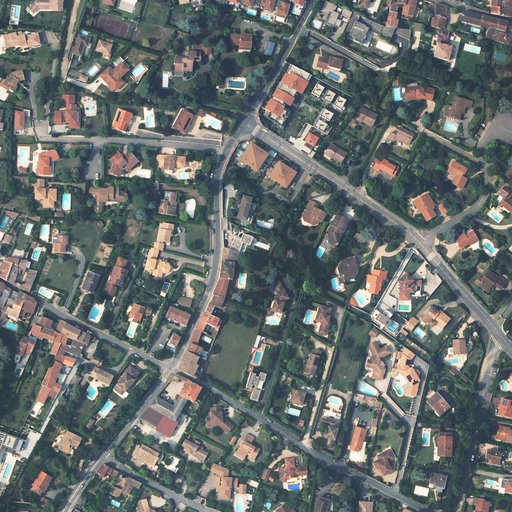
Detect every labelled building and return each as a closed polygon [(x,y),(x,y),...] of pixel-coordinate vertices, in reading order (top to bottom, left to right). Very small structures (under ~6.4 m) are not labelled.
[(61,9),(61,0),(62,0),(34,0),(35,2),(31,6),(36,11),(39,7),(40,6),(40,8),(51,8),(51,9),(61,9)] [(270,10),(275,12),(278,1),(278,0),(265,0),(266,1),(263,0),(259,0),(258,5),(263,7),(262,10),(270,12),(270,10)] [(396,0),(396,3),(397,4),(404,5),(414,7),(419,9),(421,0),(420,0),(396,0)] [(491,0),(491,11),(490,13),(511,16),(511,14),(511,10),(499,9),(499,6),(502,6),(502,0),(491,0)] [(511,10),(511,0),(502,0),(502,6),(499,6),(499,9),(511,10)] [(283,2),(278,1),(275,12),(274,16),(284,19),(288,5),(282,3),(283,2)] [(395,27),(397,20),(394,19),(395,13),(394,12),(397,4),(396,3),(390,2),(389,6),(384,26),(395,27)] [(430,56),(448,61),(451,47),(446,45),(450,29),(446,28),(447,20),(448,20),(447,6),(435,3),(434,15),(432,25),(439,29),(439,30),(436,31),(435,33),(438,33),(436,42),(434,42),(433,45),(436,46),(434,54),(431,53),(430,56)] [(404,5),(401,14),(412,16),(414,7),(404,5)] [(340,15),(348,18),(351,12),(343,9),(340,15)] [(335,19),(338,13),(330,11),(325,23),(337,28),(335,33),(341,35),(346,23),(335,19)] [(460,13),(459,20),(488,27),(487,35),(485,35),(484,37),(509,45),(511,36),(504,34),(507,22),(502,21),(464,11),(460,13)] [(411,30),(420,32),(422,25),(413,23),(411,30)] [(395,28),(394,35),(409,37),(410,31),(395,28)] [(19,45),(26,43),(26,45),(34,43),(35,46),(41,44),(38,33),(25,36),(24,34),(22,34),(21,32),(5,35),(6,43),(11,42),(12,44),(18,43),(19,45)] [(243,35),(229,34),(229,45),(237,45),(237,49),(249,50),(250,35),(243,34),(243,35)] [(87,40),(76,37),(70,55),(78,58),(82,46),(85,47),(87,40)] [(107,56),(112,41),(106,39),(104,44),(98,41),(95,51),(107,56)] [(267,42),(265,50),(272,52),(274,44),(267,42)] [(199,66),(199,54),(187,54),(187,59),(176,58),(175,70),(183,70),(183,72),(190,73),(190,66),(199,66)] [(325,59),(319,57),(317,66),(327,69),(327,67),(340,71),(343,61),(326,56),(325,59)] [(301,95),(310,75),(287,64),(271,98),(289,106),(293,97),(292,96),(294,92),(301,95)] [(105,80),(110,86),(108,88),(112,92),(117,87),(121,87),(124,83),(120,79),(120,76),(123,73),(117,67),(113,72),(108,66),(98,75),(103,81),(105,80)] [(6,81),(3,85),(9,89),(12,91),(18,83),(17,83),(18,81),(19,82),(20,82),(24,81),(22,72),(12,75),(9,78),(8,78),(6,81)] [(402,85),(401,76),(392,77),(392,85),(402,85)] [(3,85),(6,81),(3,79),(0,82),(0,85),(7,91),(9,89),(3,85)] [(422,87),(406,90),(409,100),(424,97),(423,99),(432,101),(435,90),(422,87)] [(325,100),(316,95),(305,112),(314,117),(325,100)] [(340,109),(345,101),(336,95),(331,104),(340,109)] [(75,113),(76,105),(74,105),(74,97),(64,97),(63,106),(66,106),(65,124),(69,124),(75,124),(75,113)] [(471,107),(473,101),(456,97),(453,107),(448,105),(447,110),(451,111),(450,115),(459,118),(460,113),(461,109),(464,110),(465,106),(471,107)] [(281,107),(274,103),(270,108),(272,109),(266,118),(274,123),(276,121),(281,124),(285,118),(277,113),(281,107)] [(377,115),(360,107),(355,116),(372,124),(377,115)] [(323,108),(313,126),(321,131),(327,121),(328,121),(332,113),(323,108)] [(205,112),(200,110),(197,117),(202,120),(205,112)] [(132,115),(119,111),(112,129),(122,132),(124,124),(128,125),(132,115)] [(193,117),(181,111),(172,128),(180,133),(184,125),(187,127),(193,117)] [(305,112),(303,114),(312,120),(314,117),(305,112)] [(69,129),(79,129),(80,113),(75,113),(75,124),(69,124),(69,129)] [(180,133),(184,135),(189,128),(187,127),(184,125),(180,133)] [(409,145),(414,134),(400,128),(397,135),(394,133),(391,132),(388,139),(393,141),(394,139),(400,142),(401,141),(409,145)] [(310,150),(318,138),(308,133),(301,144),(310,150)] [(346,153),(330,142),(324,151),(340,161),(346,153)] [(258,169),(268,154),(252,143),(242,158),(258,169)] [(46,175),(48,175),(48,163),(51,163),(59,157),(55,150),(50,154),(46,155),(41,156),(41,159),(39,159),(39,168),(35,171),(38,174),(46,175)] [(113,160),(110,163),(112,166),(109,174),(117,177),(119,169),(124,165),(125,167),(128,170),(137,162),(130,154),(123,160),(122,161),(120,158),(121,157),(116,152),(111,157),(113,160)] [(172,160),(164,159),(164,157),(155,156),(154,168),(160,168),(160,165),(163,165),(163,174),(170,175),(170,172),(172,172),(173,169),(179,169),(183,166),(183,159),(173,158),(172,160)] [(393,175),(398,166),(384,159),(382,162),(377,159),(373,167),(378,170),(380,168),(393,175)] [(466,166),(452,159),(449,166),(456,170),(455,172),(451,180),(461,185),(465,176),(461,174),(462,171),(463,172),(466,166)] [(285,188),(295,173),(279,162),(269,176),(285,188)] [(44,208),(50,208),(50,200),(55,200),(56,197),(56,190),(45,190),(44,190),(44,180),(35,180),(35,200),(45,200),(44,208)] [(511,200),(508,198),(511,192),(511,185),(508,182),(505,187),(504,186),(499,193),(500,194),(504,197),(502,200),(499,204),(511,212),(511,200)] [(102,210),(103,200),(96,200),(96,198),(96,196),(101,196),(102,198),(112,199),(112,197),(117,197),(119,200),(124,200),(127,198),(127,194),(125,190),(120,190),(120,188),(118,188),(118,186),(113,185),(113,187),(102,187),(97,187),(97,185),(87,185),(87,195),(95,196),(95,210),(97,212),(100,212),(102,210)] [(427,198),(419,188),(408,196),(411,200),(409,202),(414,208),(415,207),(422,215),(430,209),(426,204),(423,201),(427,198)] [(164,214),(172,216),(173,209),(175,210),(175,205),(176,199),(175,199),(175,195),(165,194),(163,204),(162,203),(161,204),(161,209),(165,209),(164,214)] [(251,200),(244,198),(238,218),(246,220),(251,200)] [(319,203),(312,199),(308,207),(310,208),(309,210),(307,209),(304,214),(308,216),(310,221),(319,203)] [(442,200),(437,203),(443,211),(449,207),(442,200)] [(310,221),(314,224),(320,222),(321,219),(323,220),(328,212),(320,208),(319,210),(317,209),(318,207),(320,203),(319,203),(310,221)] [(338,215),(328,230),(329,236),(340,216),(338,215)] [(340,216),(329,236),(331,245),(335,243),(338,245),(340,241),(337,234),(340,229),(343,230),(346,225),(345,224),(347,220),(340,216)] [(170,245),(172,235),(174,236),(176,229),(166,227),(164,233),(162,232),(161,236),(162,237),(161,243),(170,245)] [(465,232),(456,237),(461,246),(470,242),(478,237),(474,230),(466,235),(465,232)] [(363,244),(367,238),(357,232),(353,238),(363,244)] [(3,241),(8,243),(11,237),(6,234),(3,241)] [(250,246),(252,238),(243,234),(240,240),(242,241),(247,243),(246,245),(250,246)] [(66,237),(56,237),(55,245),(53,245),(52,252),(63,254),(63,248),(65,249),(66,237)] [(242,241),(240,240),(236,239),(233,246),(230,245),(229,250),(239,253),(242,243),(241,243),(242,241)] [(160,273),(161,274),(162,273),(164,273),(164,272),(168,272),(169,270),(167,266),(167,265),(161,263),(160,265),(158,264),(159,263),(157,263),(159,251),(155,250),(152,249),(148,248),(143,269),(147,270),(152,272),(160,273)] [(229,250),(224,248),(223,254),(233,257),(237,259),(239,253),(229,250)] [(223,304),(229,280),(231,280),(234,264),(232,264),(233,257),(223,254),(219,278),(214,289),(213,294),(221,297),(220,303),(223,304)] [(114,265),(123,269),(126,261),(118,257),(114,265)] [(357,267),(354,257),(344,260),(344,263),(340,263),(341,268),(337,269),(339,278),(342,277),(343,282),(346,281),(349,281),(349,278),(354,277),(353,272),(351,272),(350,268),(357,267)] [(13,285),(17,272),(18,269),(24,270),(27,260),(18,260),(16,267),(9,267),(10,264),(6,262),(8,258),(3,261),(1,267),(0,268),(0,277),(5,281),(13,285)] [(16,267),(18,260),(8,258),(6,262),(10,264),(9,267),(16,267)] [(118,284),(122,274),(124,275),(126,270),(123,269),(114,265),(108,281),(106,286),(107,286),(105,293),(113,296),(116,288),(114,287),(116,284),(118,284)] [(100,275),(102,268),(92,266),(91,273),(100,275)] [(358,272),(357,267),(350,268),(351,272),(353,272),(354,277),(349,278),(349,281),(353,279),(358,272)] [(461,272),(465,276),(470,270),(465,267),(461,272)] [(21,288),(29,292),(33,282),(37,271),(29,270),(28,274),(27,274),(21,288)] [(497,278),(487,270),(480,279),(482,280),(477,286),(483,290),(485,287),(487,290),(489,287),(493,282),(501,288),(504,284),(503,283),(498,277),(497,278)] [(385,273),(373,271),(372,277),(368,276),(366,283),(370,284),(368,293),(376,295),(377,291),(379,292),(380,286),(378,285),(379,279),(382,280),(384,280),(385,273)] [(97,277),(88,273),(82,289),(90,293),(97,277)] [(409,294),(413,294),(413,292),(415,290),(415,288),(420,288),(420,281),(412,281),(405,274),(396,283),(399,287),(399,302),(409,302),(409,294)] [(339,278),(337,278),(339,286),(347,284),(346,281),(343,282),(342,277),(339,278)] [(277,292),(284,289),(279,279),(276,280),(274,287),(277,292)] [(489,287),(492,289),(494,287),(499,290),(501,288),(493,282),(489,287)] [(5,312),(17,317),(18,313),(22,316),(24,311),(31,314),(33,309),(35,304),(32,300),(24,296),(18,292),(17,294),(9,290),(5,288),(4,287),(2,284),(0,283),(0,291),(1,292),(4,293),(3,294),(0,297),(0,306),(1,307),(0,310),(0,322),(0,323),(5,312)] [(271,309),(280,312),(282,305),(283,302),(284,302),(285,299),(288,297),(284,289),(277,292),(271,309)] [(211,316),(215,306),(220,308),(221,306),(223,307),(224,304),(223,304),(220,303),(221,297),(213,294),(211,300),(208,305),(206,312),(204,312),(211,316)] [(61,298),(55,295),(52,301),(58,304),(61,298)] [(191,300),(180,297),(178,303),(190,307),(191,300)] [(128,314),(134,317),(133,319),(139,321),(142,314),(144,309),(133,304),(128,314)] [(331,307),(321,304),(318,313),(321,313),(319,321),(321,322),(318,332),(324,334),(328,324),(327,323),(329,314),(331,307)] [(185,325),(189,315),(169,306),(164,315),(185,325)] [(432,306),(421,318),(427,323),(428,323),(431,326),(435,322),(441,327),(446,322),(444,320),(447,316),(443,312),(442,314),(438,311),(432,306)] [(142,314),(149,317),(151,311),(144,308),(144,309),(142,314)] [(384,327),(392,315),(384,309),(381,314),(378,312),(373,319),(384,327)] [(207,334),(208,330),(204,328),(206,323),(216,328),(215,329),(218,330),(221,321),(217,319),(211,316),(204,312),(203,313),(196,328),(201,331),(207,334)] [(412,315),(406,322),(410,325),(412,323),(416,318),(412,315)] [(46,328),(49,321),(40,318),(40,319),(35,316),(30,332),(27,339),(21,336),(17,346),(15,353),(21,355),(22,352),(29,355),(31,351),(41,355),(42,352),(37,350),(38,348),(36,347),(35,349),(32,348),(36,338),(40,339),(41,337),(54,342),(48,353),(53,355),(40,384),(40,385),(56,392),(53,398),(53,399),(58,402),(64,390),(52,384),(60,362),(71,366),(74,360),(62,356),(64,351),(68,353),(80,357),(81,354),(77,352),(81,343),(86,345),(88,339),(89,337),(87,334),(85,333),(84,333),(79,330),(65,324),(60,322),(54,332),(49,329),(46,328)] [(371,327),(366,334),(372,338),(377,331),(371,327)] [(193,377),(198,366),(194,364),(202,348),(196,345),(201,331),(196,328),(187,350),(178,368),(193,377)] [(179,337),(172,333),(168,342),(175,345),(179,337)] [(465,351),(465,337),(455,338),(455,345),(454,345),(454,351),(465,351)] [(374,369),(376,370),(375,371),(375,374),(377,375),(380,376),(382,375),(384,373),(385,367),(384,365),(384,364),(382,360),(381,360),(382,357),(382,358),(383,355),(391,351),(387,344),(382,347),(380,347),(376,339),(371,342),(370,346),(373,352),(374,352),(373,355),(372,355),(371,358),(368,358),(367,364),(372,366),(374,369)] [(311,371),(314,372),(317,364),(316,363),(316,361),(315,361),(316,358),(317,359),(318,356),(319,356),(320,351),(313,349),(311,354),(309,353),(308,359),(305,368),(304,372),(310,373),(311,371)] [(411,366),(409,365),(411,357),(403,352),(400,362),(399,362),(398,367),(397,368),(398,368),(401,369),(401,371),(402,373),(406,374),(406,376),(408,379),(409,380),(412,383),(411,387),(409,386),(409,387),(408,392),(410,393),(415,394),(417,393),(418,386),(417,386),(418,380),(419,380),(420,378),(417,374),(418,372),(415,368),(414,368),(412,365),(411,366)] [(93,356),(91,362),(100,365),(102,360),(93,356)] [(119,391),(122,387),(125,390),(139,372),(130,365),(124,372),(125,373),(114,387),(119,391)] [(112,376),(94,367),(90,376),(108,384),(112,376)] [(374,374),(376,377),(380,378),(384,377),(382,375),(380,376),(377,375),(375,374),(375,371),(376,370),(374,369),(373,371),(374,374)] [(255,373),(250,371),(246,386),(251,387),(252,384),(255,375),(254,375),(255,373)] [(266,373),(260,371),(258,376),(255,375),(252,384),(256,385),(256,387),(261,388),(263,381),(264,381),(266,373)] [(73,374),(68,383),(74,387),(79,378),(73,374)] [(186,383),(177,401),(174,400),(172,406),(156,397),(152,402),(149,406),(148,406),(141,416),(158,426),(157,429),(170,437),(178,422),(175,420),(177,416),(179,417),(180,415),(178,414),(186,399),(193,403),(200,388),(187,380),(188,379),(176,374),(171,378),(177,381),(178,379),(186,383)] [(53,398),(56,392),(40,385),(38,391),(53,398)] [(260,390),(255,388),(254,391),(252,390),(250,398),(257,400),(260,390)] [(292,402),(301,404),(302,400),(303,397),(305,392),(293,389),(292,394),(294,395),(292,402)] [(437,392),(427,400),(435,410),(436,409),(440,414),(449,406),(437,392)] [(511,399),(503,398),(501,413),(511,415),(511,409),(511,399)] [(58,402),(53,399),(50,405),(55,408),(58,402)] [(212,425),(219,425),(228,432),(233,425),(224,418),(222,419),(222,416),(221,406),(210,407),(211,417),(207,418),(207,424),(212,423),(212,425)] [(90,416),(84,426),(89,429),(95,419),(90,416)] [(157,429),(158,426),(141,416),(138,419),(157,429)] [(328,425),(322,443),(330,445),(331,442),(333,443),(340,420),(328,416),(325,424),(328,425)] [(350,447),(358,450),(359,446),(361,437),(364,438),(366,427),(356,425),(351,444),(350,447)] [(511,429),(509,429),(510,428),(501,426),(500,434),(503,435),(503,437),(509,438),(509,440),(511,441),(511,429)] [(70,448),(68,447),(70,443),(76,446),(80,438),(66,431),(62,439),(61,438),(59,443),(62,444),(60,449),(68,453),(70,448)] [(247,434),(243,441),(245,442),(243,444),(242,446),(241,446),(238,451),(245,455),(246,453),(249,455),(254,457),(259,448),(255,446),(254,447),(252,445),(249,444),(250,442),(251,442),(253,437),(247,434)] [(451,456),(452,437),(440,436),(439,447),(441,447),(440,455),(451,456)] [(191,451),(192,450),(195,452),(194,453),(193,455),(199,458),(200,457),(204,459),(208,453),(202,450),(203,448),(199,445),(200,443),(194,440),(192,443),(186,439),(183,445),(186,447),(185,450),(190,453),(191,451)] [(134,456),(151,466),(156,457),(155,457),(160,447),(150,442),(147,448),(141,445),(134,456)] [(392,462),(390,458),(391,457),(394,456),(392,451),(389,453),(387,449),(378,454),(380,457),(374,460),(378,467),(380,465),(384,473),(393,469),(390,465),(390,463),(392,462)] [(495,457),(497,458),(497,461),(503,462),(503,460),(505,459),(504,457),(504,455),(502,451),(489,449),(488,458),(494,459),(495,457)] [(293,458),(286,458),(286,466),(279,466),(280,478),(283,482),(286,482),(286,478),(286,475),(289,475),(289,477),(297,476),(297,475),(303,474),(303,472),(307,471),(306,466),(296,467),(294,465),(293,458)] [(220,494),(224,495),(224,497),(230,498),(231,487),(237,487),(238,478),(228,477),(228,468),(218,464),(213,462),(210,469),(219,473),(219,476),(217,476),(216,485),(218,485),(222,485),(221,487),(221,490),(220,494)] [(102,477),(103,477),(106,473),(107,474),(108,472),(113,474),(115,470),(102,464),(96,473),(102,477)] [(266,469),(262,478),(267,480),(270,471),(266,469)] [(41,491),(45,484),(46,484),(50,478),(41,472),(33,485),(41,491)] [(443,490),(446,477),(433,473),(430,484),(434,485),(434,488),(443,490)] [(174,481),(179,484),(183,477),(178,474),(174,481)] [(118,497),(122,491),(128,494),(133,484),(139,487),(140,484),(141,483),(131,479),(128,477),(121,490),(112,485),(108,493),(118,497)] [(511,483),(508,482),(508,480),(503,479),(501,488),(507,489),(506,492),(511,492),(511,483)] [(317,496),(312,511),(324,511),(328,499),(317,496)] [(40,497),(37,504),(45,508),(48,500),(40,497)] [(76,503),(82,507),(86,501),(79,497),(76,503)] [(480,506),(479,510),(477,511),(476,511),(485,511),(489,511),(491,503),(485,502),(486,500),(477,498),(476,505),(480,506)] [(154,511),(155,511),(150,510),(148,510),(148,508),(146,499),(139,501),(138,502),(139,507),(140,511),(154,511)] [(369,502),(360,501),(358,511),(371,511),(372,511),(368,510),(369,502)]
